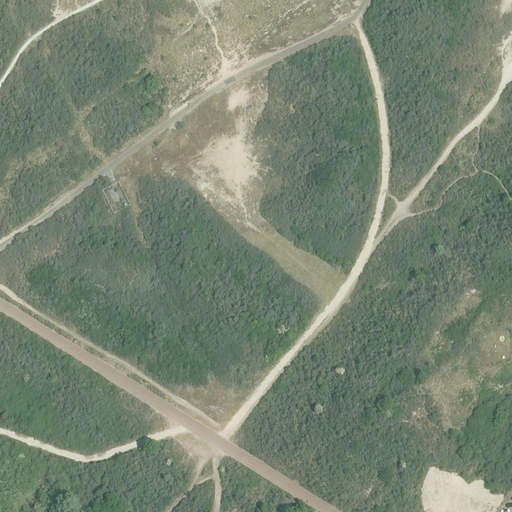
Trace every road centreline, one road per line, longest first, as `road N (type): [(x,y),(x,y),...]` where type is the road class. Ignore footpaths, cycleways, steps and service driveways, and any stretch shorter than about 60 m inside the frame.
road 1 (unknown): [(237,430),(0,286)]
road 2 (unknown): [(372,243),(364,278),(224,445)]
